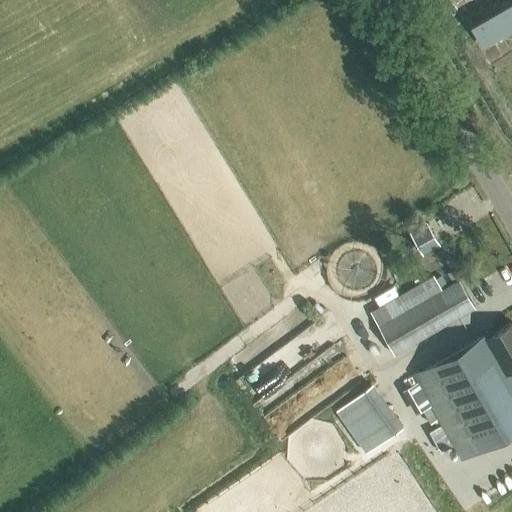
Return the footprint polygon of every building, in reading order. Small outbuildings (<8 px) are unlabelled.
[(471,26),(483,46),(511,28),(511,8),(509,4),(471,26)] [(471,115),(511,91),(511,82),(503,67),(458,93),(471,115)] [(421,255),(439,245),(426,224),(409,233),(421,255)] [(397,278),(408,272),(399,256),(388,263),(397,278)] [(441,288),(433,274),(369,310),(393,355),(475,308),(459,278),(441,288)] [(511,367),(511,323),(489,335),(487,332),(412,375),(461,460),(511,430),(511,375),(509,370),(511,367)] [(365,452),(403,424),(373,383),(335,411),(365,452)] [(405,389),(419,413),(429,407),(415,383),(405,389)]
